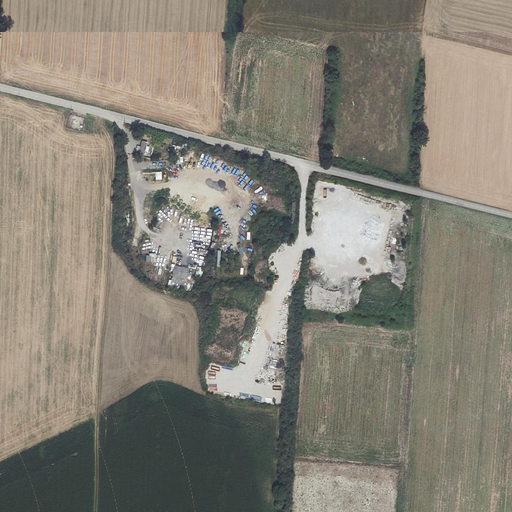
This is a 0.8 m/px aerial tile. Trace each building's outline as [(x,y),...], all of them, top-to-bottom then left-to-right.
[(142,141),(138,156),(143,157),(145,151),(147,142),(142,141)] [(199,248),(197,254),(207,257),(209,251),(199,248)] [(186,285),(189,269),(174,266),(170,282),(186,285)] [(237,317),(247,323),(249,318),(246,316),(252,308),(245,304),(237,317)] [(247,323),(244,330),(256,336),(259,330),(247,323)]
